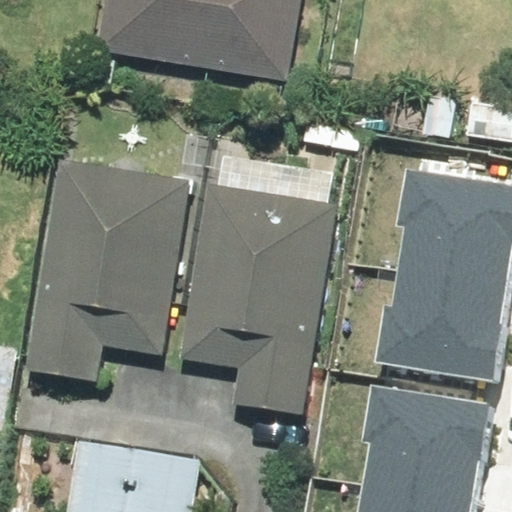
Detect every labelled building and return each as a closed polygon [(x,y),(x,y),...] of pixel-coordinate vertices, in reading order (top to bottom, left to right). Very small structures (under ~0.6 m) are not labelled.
[(117,0),(108,57),(294,87),(308,0),(117,0)] [(313,423),(348,213),(337,211),(342,180),(231,162),(226,192),(218,191),(189,366),(249,376),(243,412),(313,423)] [(201,189),(71,168),(37,378),(107,390),(113,354),(173,364),(201,189)] [(511,190),(425,177),(396,361),(496,376),(511,271),(511,190)] [(26,356),(0,352),(0,454),(10,457),(26,356)] [(397,397),(378,511),(480,511),(496,413),(397,397)] [(207,511),(214,471),(89,451),(79,511),(207,511)]
